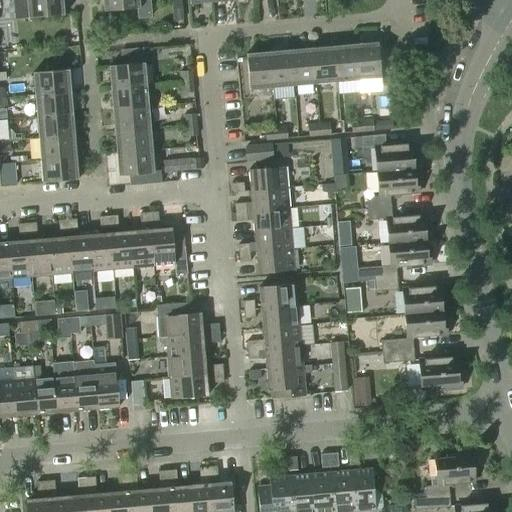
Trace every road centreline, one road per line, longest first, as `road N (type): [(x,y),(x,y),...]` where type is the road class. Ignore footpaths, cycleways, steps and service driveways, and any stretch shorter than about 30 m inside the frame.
road 1 (residential): [(505,413),(452,168),(477,79),(511,20)]
road 2 (residential): [(211,194),(202,50),(240,34),(387,20),(394,0)]
road 3 (residential): [(505,413),(238,439)]
road 4 (residential): [(238,439),(211,194)]
road 5 (residential): [(238,439),(36,451),(0,463)]
road 6 (residential): [(211,194),(0,204)]
